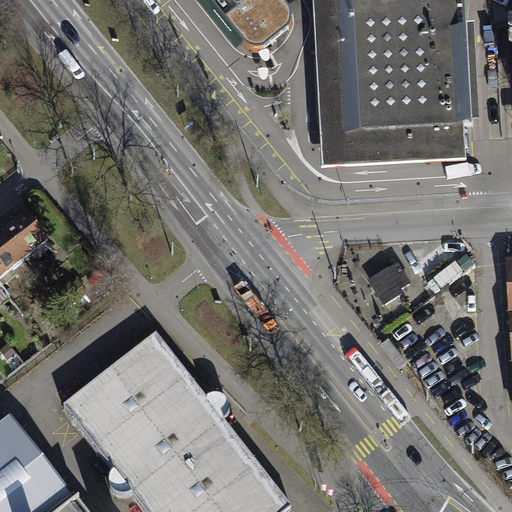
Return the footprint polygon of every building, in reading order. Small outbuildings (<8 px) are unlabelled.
[(251,54),(207,0),(194,0),(243,60),(251,54)] [(207,0),(251,54),(254,58),(273,42),(270,38),(264,31),(288,11),(279,0),(207,0)] [(279,0),(288,11),(264,31),(270,38),(300,14),(302,12),(292,0),(279,0)] [(312,0),(315,49),(322,166),(322,173),(467,165),(467,162),(465,127),(441,128),(443,159),(346,165),(344,133),(336,0),(312,0)] [(336,0),(344,133),(346,165),(443,159),(441,128),(465,127),(473,126),(465,0),(336,0)] [(6,240),(28,268),(36,262),(51,282),(68,269),(31,221),(6,240)] [(0,245),(0,282),(4,287),(28,268),(6,240),(0,245)] [(0,312),(14,301),(4,287),(0,282),(0,312)] [(137,503),(144,511),(302,511),(235,427),(241,419),(238,407),(227,402),(217,406),(166,342),(67,418),(121,483),(114,492),(117,502),(128,507),(137,503)] [(384,348),(401,370),(407,365),(390,343),(384,348)] [(12,420),(0,429),(0,511),(66,511),(77,504),(12,420)]
